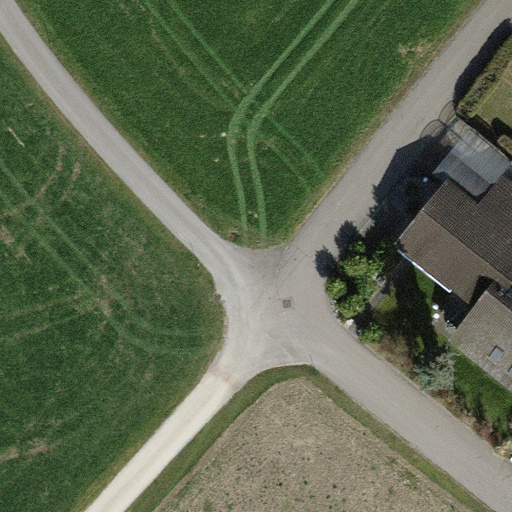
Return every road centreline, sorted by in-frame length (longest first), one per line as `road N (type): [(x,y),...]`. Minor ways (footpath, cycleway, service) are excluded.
road 1 (residential): [(12,0),(262,296)]
road 2 (residential): [(262,296),(511,0)]
road 3 (residential): [(511,487),(262,296)]
road 4 (track): [(274,307),(96,511)]
